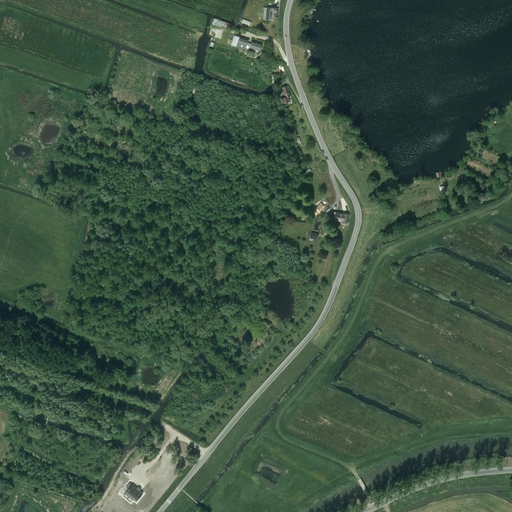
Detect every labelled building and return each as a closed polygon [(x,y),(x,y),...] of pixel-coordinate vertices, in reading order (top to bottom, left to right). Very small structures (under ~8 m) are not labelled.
[(277,21),(278,8),(264,7),(263,20),(277,21)] [(212,25),(221,28),(223,22),(214,19),(212,25)] [(249,39),(240,37),(234,35),(231,45),(246,49),(249,39)] [(260,51),(262,44),(252,41),(251,46),(249,46),(248,50),(251,51),(251,49),(260,51)] [(272,85),(277,83),(275,74),(269,75),(272,85)] [(289,96),(291,96),(288,86),(282,88),(285,97),(281,99),(283,103),(291,101),(289,96)] [(325,206),(321,203),(315,210),(319,213),(325,206)] [(347,224),(349,215),(343,214),(334,212),(332,220),(342,222),(347,224)] [(126,488),(128,490),(126,493),(137,501),(143,494),(132,485),(130,483),(126,488)]
